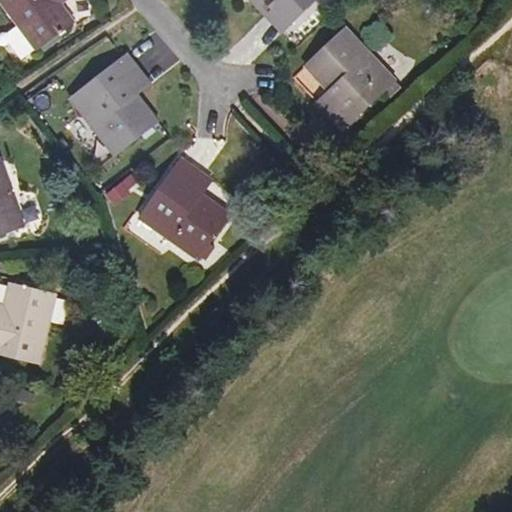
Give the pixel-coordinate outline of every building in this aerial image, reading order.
[(0,0),(0,1),(35,51),(76,23),(62,4),(59,0),(0,0)] [(75,19),(90,8),(83,0),(70,0),(65,4),(75,19)] [(262,0),(250,0),(282,34),(289,27),(262,0)] [(262,0),(289,27),(317,0),(262,0)] [(336,100),(323,111),(342,132),(396,80),(347,28),(306,67),(329,92),(336,100)] [(138,94),(132,87),(145,76),(129,54),(70,100),(115,157),(159,121),(138,94)] [(132,87),(138,94),(151,84),(145,76),(132,87)] [(329,92),(317,103),(323,111),(336,100),(329,92)] [(0,235),(26,227),(2,159),(0,159),(0,235)] [(204,195),(196,189),(205,175),(182,159),(139,219),(199,261),(232,214),(204,195)] [(196,189),(204,195),(214,180),(205,175),(196,189)] [(0,354),(40,364),(57,295),(10,283),(5,306),(3,316),(0,315),(0,354)]
